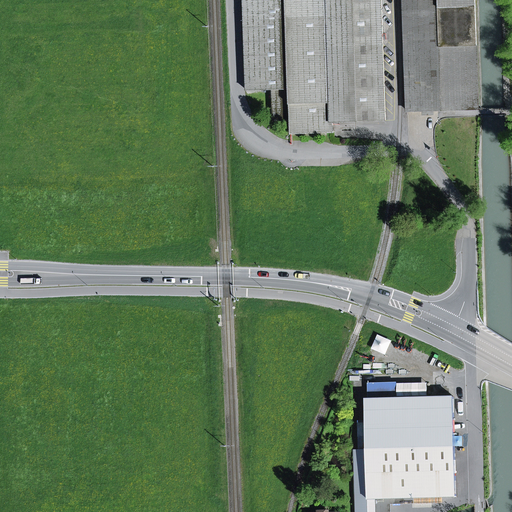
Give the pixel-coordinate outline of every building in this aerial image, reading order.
[(386,120),(381,0),(244,0),(247,91),(273,90),(275,120),(292,120),(292,135),(334,133),(334,122),(386,120)] [(403,0),(407,111),(422,111),(479,109),(475,0),(403,0)] [(366,399),(394,398),(394,384),(366,385),(366,399)] [(394,398),(366,399),(367,449),(455,447),(454,397),(394,398)] [(415,498),(456,497),(455,447),(367,449),(354,450),(356,511),(385,511),(386,499),(415,498)] [(385,511),(392,511),(392,505),(415,504),(415,498),(386,499),(385,511)]
